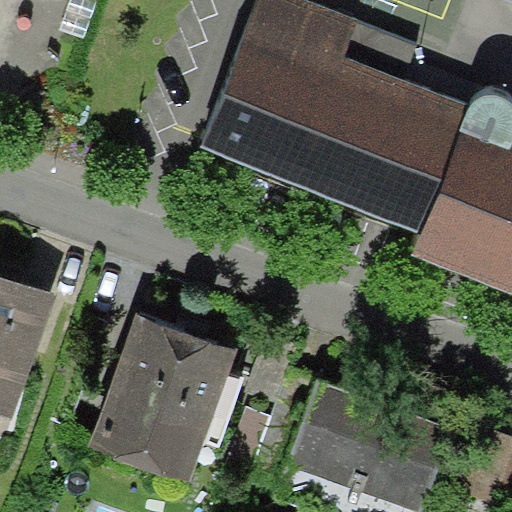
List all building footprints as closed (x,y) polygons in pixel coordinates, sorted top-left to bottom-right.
[(69,0),(60,24),(76,30),(88,34),(100,0),(69,0)] [(371,25),(305,0),(275,0),(223,138),(443,220),(435,239),(433,246),(511,275),(511,78),(494,80),(485,97),(361,51),(371,25)] [(59,295),(0,274),(0,403),(17,410),(59,295)] [(244,346),(139,309),(92,439),(198,477),(244,346)] [(428,511),(460,424),(322,375),(288,468),(411,511),(428,511)] [(511,511),(511,435),(490,428),(464,502),(494,511),(511,511)]
